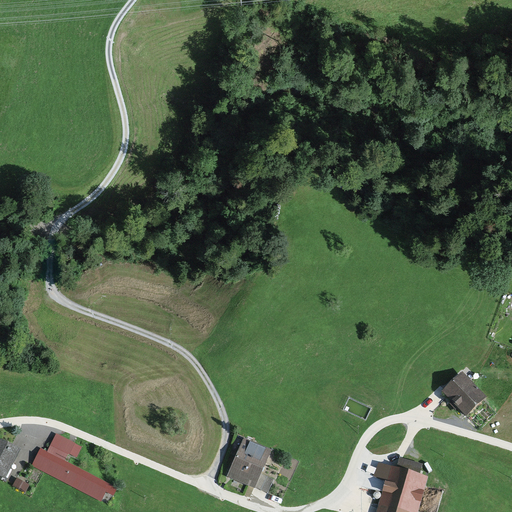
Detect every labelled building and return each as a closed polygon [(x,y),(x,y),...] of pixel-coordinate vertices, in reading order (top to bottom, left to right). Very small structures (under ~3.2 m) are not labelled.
[(456,373),(437,392),(462,417),(481,398),(456,373)] [(229,477),(255,487),(270,450),(244,440),(229,477)] [(17,452),(0,443),(0,479),(2,481),(17,452)] [(100,481),(40,449),(31,465),(91,497),(100,481)] [(411,511),(421,480),(387,469),(374,511),(411,511)] [(26,494),(30,487),(18,481),(14,487),(26,494)]
